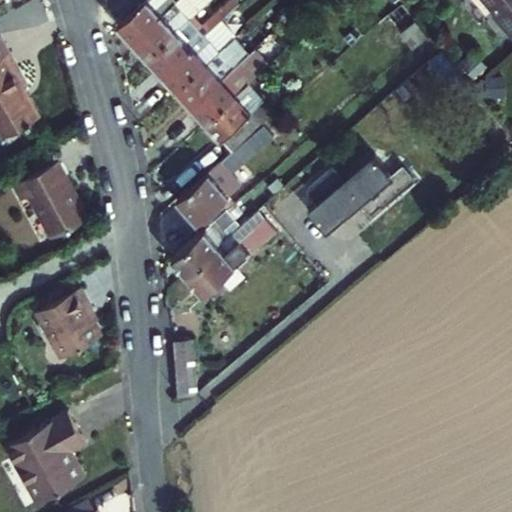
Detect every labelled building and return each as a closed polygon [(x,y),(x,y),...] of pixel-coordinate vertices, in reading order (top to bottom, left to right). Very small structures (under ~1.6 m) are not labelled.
[(114,0),(109,5),(122,18),(119,20),(134,37),(175,0),(114,0)] [(149,53),(179,26),(173,19),(186,7),(179,0),(175,0),(134,37),(149,53)] [(511,0),(494,0),(495,0),(495,10),(511,28),(511,0)] [(193,14),(186,7),(173,19),(179,26),(193,14)] [(414,40),(429,27),(415,11),(401,24),(414,40)] [(193,14),(179,26),(187,35),(201,23),(193,14)] [(239,32),(224,16),(208,30),(223,47),(238,33),(239,32)] [(164,69),(208,30),(201,23),(187,35),(179,26),(149,53),(164,69)] [(2,25),(0,25),(0,122),(0,124),(37,105),(22,75),(26,73),(2,25)] [(414,40),(421,48),(436,35),(429,27),(414,40)] [(223,47),(208,30),(164,69),(179,85),(223,47)] [(194,102),(254,49),(238,33),(223,47),(179,85),(194,102)] [(436,35),(421,48),(427,55),(441,42),(436,35)] [(441,42),(427,55),(460,92),(474,81),(441,42)] [(194,102),(209,119),(253,80),(271,64),(255,47),(254,49),(194,102)] [(231,143),(261,117),(254,108),(268,96),(253,80),(209,119),(231,143)] [(308,203),(326,225),(358,198),(370,212),(416,173),(403,157),(392,167),(375,147),(308,203)] [(220,153),(175,192),(197,216),(229,188),(224,183),(233,176),(221,164),(226,160),(220,153)] [(61,154),(15,175),(23,191),(29,188),(48,231),(87,214),(61,154)] [(189,267),(229,232),(233,229),(223,217),(240,202),(235,196),(174,250),(189,267)] [(234,238),(229,232),(189,267),(205,285),(277,222),(266,209),(254,219),(234,238)] [(254,219),(250,214),(233,229),(229,232),(234,238),(254,219)] [(79,285),(33,306),(37,315),(34,320),(39,329),(44,330),(55,353),(80,342),(83,348),(97,342),(94,336),(98,334),(87,311),(90,309),(79,285)] [(198,383),(193,333),(174,334),(178,384),(198,383)] [(59,410),(0,437),(0,450),(21,498),(69,477),(57,450),(74,443),(59,410)] [(60,504),(63,511),(76,511),(95,504),(90,491),(60,504)] [(76,511),(102,511),(98,503),(95,504),(76,511)]
